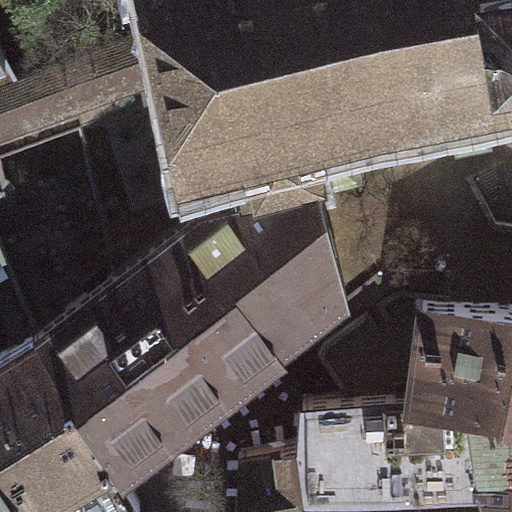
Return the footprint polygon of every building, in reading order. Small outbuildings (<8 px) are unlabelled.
[(511,0),(139,0),(146,30),(177,182),(242,169),(248,198),(323,182),(315,144),(334,140),(354,136),(451,116),(468,113),(485,109),(510,104),(500,58),(511,56),(511,0)] [(19,73),(0,80),(0,154),(78,129),(113,275),(206,208),(248,198),(242,169),(177,182),(146,30),(19,73)] [(0,80),(19,73),(0,38),(0,80)] [(491,140),(485,109),(468,113),(451,116),(458,147),(475,144),(491,140)] [(334,140),(315,144),(323,182),(325,185),(344,180),(363,176),(354,136),(334,140)] [(119,467),(351,296),(349,290),(325,185),(323,182),(248,198),(206,208),(113,275),(36,329),(119,467)] [(6,254),(0,256),(0,295),(10,316),(11,344),(36,329),(6,254)] [(511,296),(453,294),(422,293),(410,393),(470,397),(471,406),(511,407),(511,296)] [(123,511),(138,502),(119,467),(36,329),(11,344),(0,349),(0,471),(26,511),(123,511)] [(300,436),(243,447),(239,511),(511,511),(511,407),(471,406),(470,397),(410,393),(303,396),(300,436)] [(0,511),(26,511),(0,471),(0,511)]
